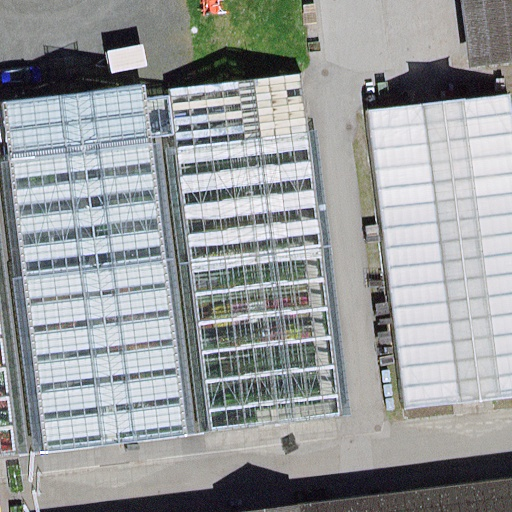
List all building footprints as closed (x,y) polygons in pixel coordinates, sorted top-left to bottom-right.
[(511,0),(465,0),(471,57),(511,52),(511,0)] [(308,74),(159,90),(160,100),(164,133),(195,429),(345,414),(308,74)] [(118,88),(0,102),(0,155),(9,155),(46,452),(165,438),(128,138),(164,133),(160,100),(120,105),(118,88)] [(511,160),(505,99),(366,114),(399,407),(511,394),(511,160)] [(0,343),(0,463),(13,462),(0,343)] [(511,511),(511,471),(162,511),(511,511)]
